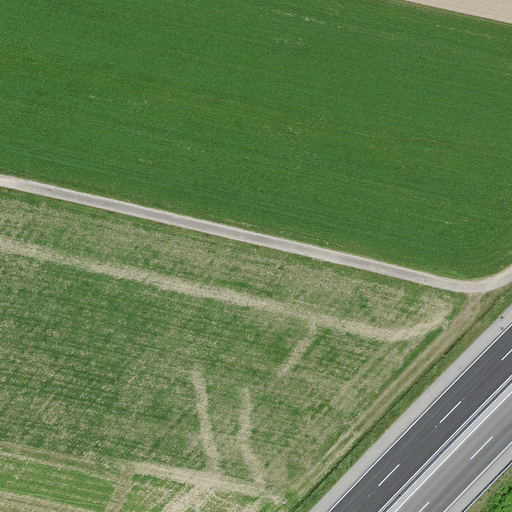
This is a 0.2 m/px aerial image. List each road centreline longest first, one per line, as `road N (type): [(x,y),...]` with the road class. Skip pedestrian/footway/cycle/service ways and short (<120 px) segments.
road 1 (track): [(511,273),(479,287),(452,285),(0,181)]
road 2 (motorway): [(511,348),(353,511)]
road 3 (motorway): [(419,511),(511,416)]
